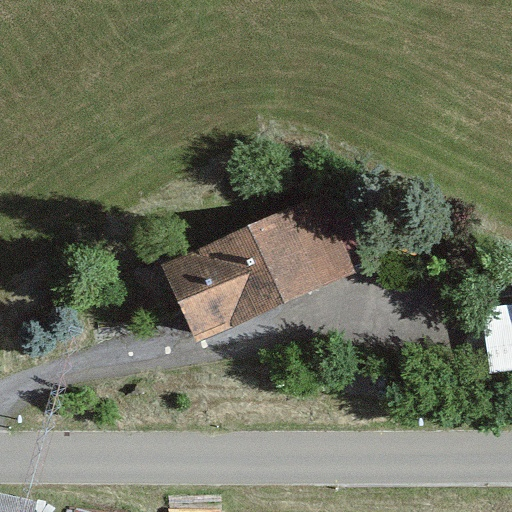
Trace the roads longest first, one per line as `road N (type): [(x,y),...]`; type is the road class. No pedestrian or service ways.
road 1 (tertiary): [(511,467),(0,464)]
road 2 (residential): [(370,323),(153,353),(26,388),(0,407)]
